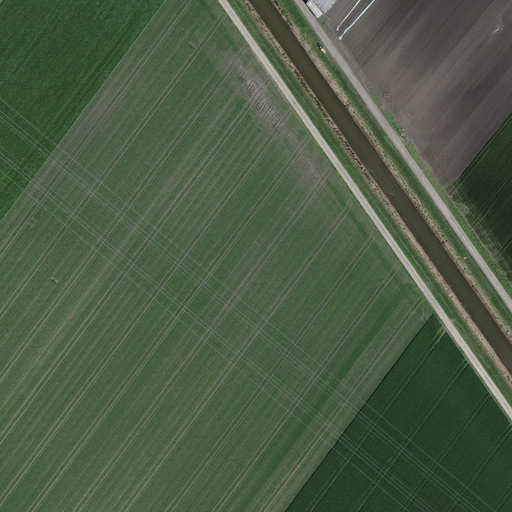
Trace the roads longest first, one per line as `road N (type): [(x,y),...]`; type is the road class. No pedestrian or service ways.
road 1 (track): [(511,417),(216,0)]
road 2 (track): [(302,0),(511,303)]
